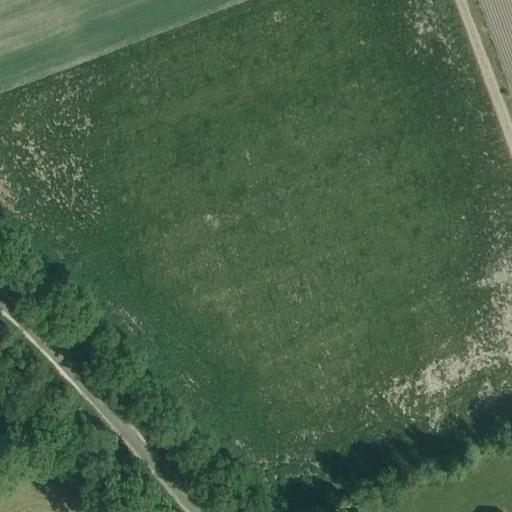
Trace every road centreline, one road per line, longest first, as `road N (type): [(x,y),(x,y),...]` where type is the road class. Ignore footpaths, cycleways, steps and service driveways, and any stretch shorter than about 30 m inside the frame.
road 1 (unclassified): [(198,511),(0,299)]
road 2 (track): [(511,145),(457,0)]
